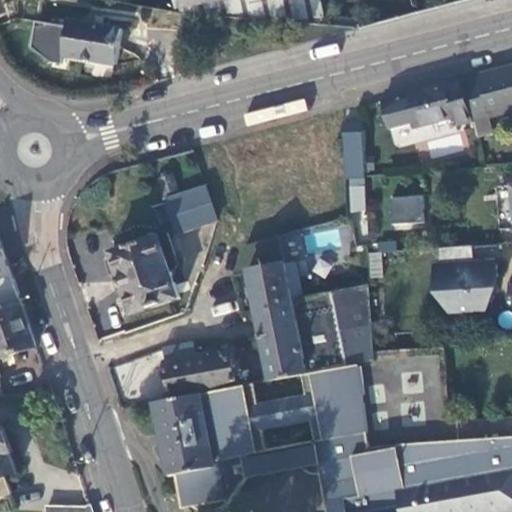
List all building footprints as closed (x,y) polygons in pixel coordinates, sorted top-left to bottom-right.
[(182,0),(185,12),(236,18),(327,27),(322,0),(182,0)] [(125,30),(72,21),(71,29),(40,23),(35,48),(45,49),(44,55),(55,57),(54,62),(66,64),(67,56),(91,60),(119,65),(125,30)] [(511,109),(511,67),(490,73),(466,79),(467,83),(459,85),(469,121),(511,109)] [(451,119),(454,127),(455,130),(470,126),(469,121),(459,85),(444,89),(443,85),(417,92),(378,103),(387,131),(408,125),(410,130),(451,119)] [(358,125),(339,125),(342,185),(360,183),(360,181),(358,135),(358,125)] [(339,157),(333,127),(304,132),(309,162),(339,157)] [(245,164),(236,140),(209,147),(235,215),(246,231),(281,219),(261,158),(245,164)] [(160,181),(178,233),(218,220),(206,188),(173,199),(171,191),(177,188),(173,177),(160,181)] [(389,196),(388,223),(423,224),(424,196),(389,196)] [(177,257),(170,236),(139,246),(113,255),(124,285),(134,315),(181,299),(168,260),(177,257)] [(0,311),(20,304),(8,268),(0,246),(0,311)] [(471,263),(470,248),(455,250),(456,264),(471,263)] [(378,280),(377,256),(363,257),(364,281),(378,280)] [(456,264),(430,266),(432,291),(445,314),(483,312),(493,290),(488,288),(493,276),(492,268),(491,262),(471,263),(456,264)] [(251,272),(259,315),(294,308),(292,301),(301,299),(295,264),(251,272)] [(361,289),(329,294),(338,331),(368,326),(361,289)] [(259,315),(272,383),(302,377),(359,365),(373,363),(372,353),(368,326),(338,331),(329,294),(301,299),(292,301),(294,308),(259,315)] [(0,362),(36,350),(27,324),(20,304),(0,311),(0,362)] [(168,372),(174,402),(205,396),(198,359),(195,345),(164,351),(168,372)] [(231,353),(198,359),(205,396),(238,389),(231,353)] [(174,402),(157,405),(172,476),(179,475),(184,497),(184,500),(186,503),(187,506),(189,508),(191,510),(193,511),(218,511),(221,510),(223,508),(225,506),(247,474),(284,467),(288,461),(302,470),(304,471),(307,472),(309,473),(312,474),(315,474),(318,474),(321,474),(327,511),(506,511),(511,511),(511,437),(388,447),(371,447),(359,365),(302,377),(306,396),(258,406),(254,386),(238,389),(205,396),(174,402)] [(0,502),(15,497),(9,481),(20,477),(12,457),(15,457),(10,444),(4,430),(0,431),(0,502)]
